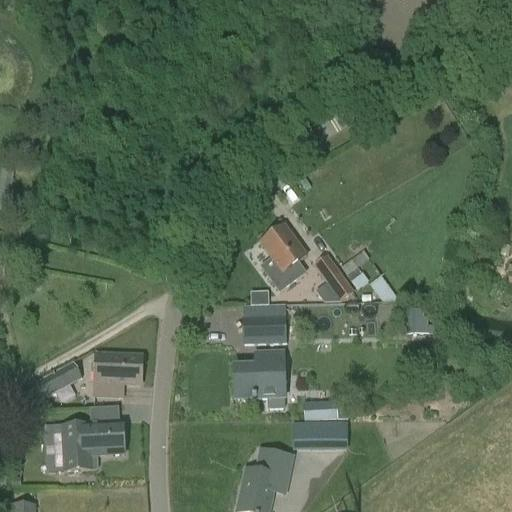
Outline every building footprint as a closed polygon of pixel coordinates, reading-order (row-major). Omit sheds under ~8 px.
[(13,174),(1,172),(0,176),(0,225),(5,227),(13,174)] [(260,246),(271,261),(259,270),(279,297),(306,277),(298,265),(306,258),(284,228),(260,246)] [(358,269),(369,263),(364,254),(340,267),(355,293),(368,286),(358,269)] [(360,270),(368,285),(381,278),(372,263),(360,270)] [(354,295),(340,277),(315,295),(323,306),(341,306),(341,305),(354,295)] [(381,303),(392,297),(382,279),(371,285),(381,303)] [(267,307),(267,293),(248,293),(249,308),(267,307)] [(285,308),(243,310),(244,321),(242,321),(243,349),(286,348),(285,308)] [(235,403),(266,402),(267,413),(284,413),(284,402),(283,402),(282,357),(255,357),(255,370),(234,371),(235,403)] [(142,360),(95,358),(94,400),(118,401),(119,388),(141,388),(142,360)] [(73,367),(32,389),(40,404),(81,382),(73,367)] [(19,403),(5,408),(10,420),(25,416),(19,403)] [(336,405),(320,406),(320,424),(337,424),(337,423),(337,410),(336,405)] [(348,451),(348,426),(289,425),(289,451),(348,451)] [(62,430),(46,431),(48,461),(47,461),(48,476),(98,473),(97,459),(125,457),(123,426),(62,430)] [(262,453),(257,475),(247,473),(238,511),(268,511),(274,484),(287,487),(292,460),(262,453)]
